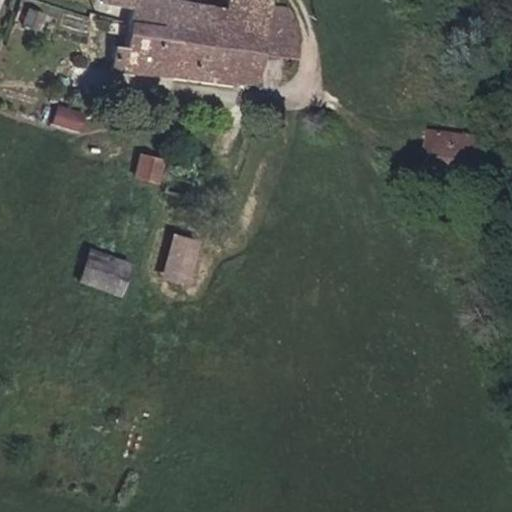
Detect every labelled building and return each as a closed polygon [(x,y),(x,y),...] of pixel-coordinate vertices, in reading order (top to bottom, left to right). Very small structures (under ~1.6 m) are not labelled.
[(111,33),(103,66),(170,77),(224,86),(228,72),(252,76),(256,50),(266,52),(299,63),(299,24),(291,19),(292,15),(272,9),(273,0),(219,0),(219,3),(204,1),(201,0),(118,0),(126,3),(123,15),(118,35),(111,33)] [(447,47),(408,34),(389,93),(426,105),(429,107),(447,47)] [(78,126),(82,106),(53,100),(49,120),(78,126)] [(486,173),(496,145),(443,128),(436,157),(486,173)] [(153,183),(160,159),(136,152),(126,177),(153,183)] [(184,283),(196,241),(172,233),(159,275),(184,283)] [(122,296),(132,263),(89,248),(80,282),(122,296)]
